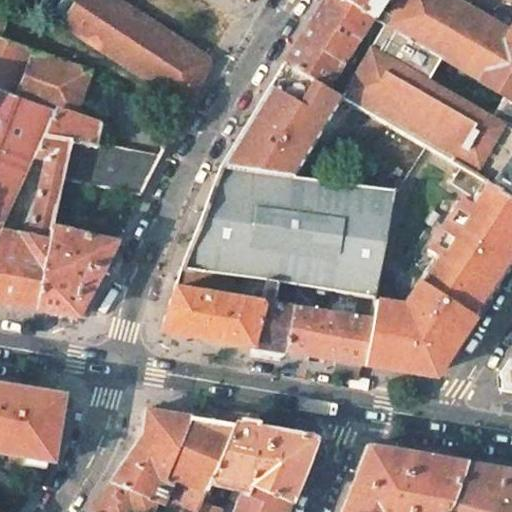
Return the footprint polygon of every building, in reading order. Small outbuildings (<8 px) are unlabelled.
[(210,62),(113,0),(76,0),(61,24),(186,106),(210,62)] [(373,18),(343,0),(322,0),(282,63),(325,88),(373,18)] [(511,0),(343,0),(373,18),(384,25),(440,58),(504,97),(511,101),(511,0)] [(440,58),(384,25),(370,47),(427,80),(440,58)] [(0,44),(0,90),(55,109),(71,116),(74,106),(86,75),(0,44)] [(492,187),(511,156),(511,131),(491,119),(427,80),(370,47),(338,95),(342,97),(479,177),(483,180),(484,181),(492,187)] [(325,88),(282,63),(282,64),(220,167),(292,178),(342,97),(338,95),(325,88)] [(0,231),(33,158),(43,136),(55,109),(0,90),(0,231)] [(511,101),(504,97),(491,119),(511,131),(511,101)] [(88,111),(74,106),(71,116),(85,120),(88,111)] [(71,116),(55,109),(43,136),(69,141),(96,147),(100,125),(85,120),(71,116)] [(58,192),(61,179),(69,141),(43,136),(33,158),(43,160),(26,240),(23,252),(44,257),(50,229),(55,205),(58,192)] [(96,147),(69,141),(61,179),(140,193),(158,159),(96,147)] [(511,156),(492,187),(511,200),(511,156)] [(292,178),(220,167),(180,269),(261,281),(314,289),(357,295),(374,298),(393,190),(292,178)] [(462,198),(426,251),(434,256),(432,258),(401,305),(373,300),(370,321),(361,366),(415,375),(443,363),(506,267),(511,257),(511,200),(492,187),(484,181),(474,197),(478,200),(473,206),(462,198)] [(115,242),(50,229),(44,257),(41,272),(33,310),(75,317),(77,288),(92,291),(115,242)] [(26,240),(0,234),(0,247),(23,252),(26,240)] [(23,252),(0,247),(0,265),(41,272),(44,257),(23,252)] [(41,272),(0,265),(0,303),(33,310),(41,272)] [(210,274),(180,269),(176,282),(208,287),(208,285),(210,274)] [(229,277),(210,274),(208,285),(227,288),(229,277)] [(295,287),(261,281),(258,295),(257,302),(249,347),(283,353),(292,307),(295,287)] [(314,289),(295,287),(292,307),(311,311),(314,289)] [(207,294),(174,288),(160,332),(249,347),(257,302),(207,294)] [(374,298),(357,295),(357,300),(364,302),(362,319),(370,321),(373,300),(374,298)] [(311,311),(292,307),(283,353),(361,366),(370,321),(362,319),(343,317),(329,314),(322,313),(311,311)] [(511,355),(499,375),(501,389),(511,390),(511,355)] [(0,386),(0,455),(48,464),(59,396),(0,386)] [(208,481),(233,425),(146,411),(143,434),(110,482),(155,502),(176,511),(193,511),(198,503),(208,481)] [(272,431),(233,425),(208,481),(246,489),(272,431)] [(312,438),(272,431),(246,489),(289,504),(314,441),(312,438)] [(443,511),(463,463),(366,447),(340,511),(443,511)] [(511,511),(511,471),(463,463),(443,511),(511,511)] [(150,511),(155,502),(110,482),(88,511),(150,511)] [(285,511),(289,504),(246,489),(236,511),(285,511)] [(176,511),(155,502),(150,511),(176,511)] [(219,511),(220,510),(198,503),(193,511),(219,511)]
